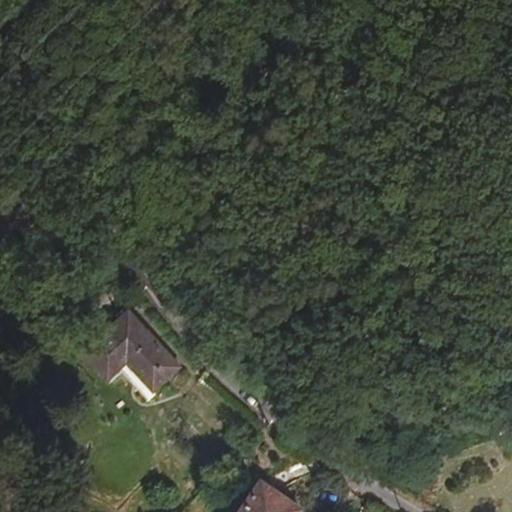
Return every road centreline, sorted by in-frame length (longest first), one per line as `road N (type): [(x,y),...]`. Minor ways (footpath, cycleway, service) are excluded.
road 1 (unclassified): [(123,234),(277,411),(429,511)]
road 2 (track): [(0,47),(7,79),(59,162),(123,234)]
